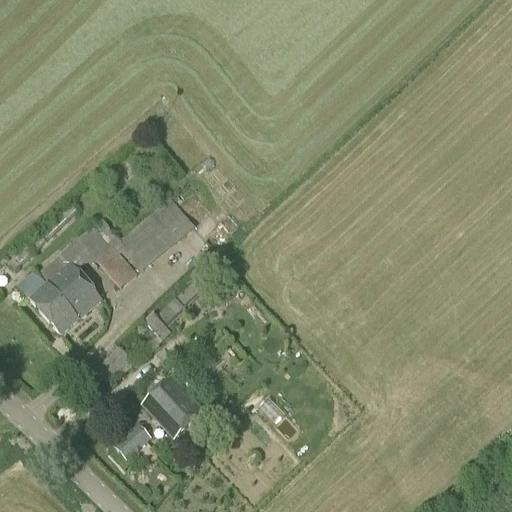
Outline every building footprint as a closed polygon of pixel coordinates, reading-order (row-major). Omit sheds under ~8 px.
[(141,277),(194,232),(169,202),(119,244),(124,250),(121,253),(122,254),(141,277)] [(67,205),(56,216),(66,227),(77,216),(67,205)] [(113,251),(101,237),(108,231),(102,224),(38,279),(47,290),(31,303),(61,338),(101,304),(76,275),(94,259),(121,291),(137,277),(113,250),(113,251)] [(21,268),(34,256),(24,245),(11,257),(21,268)] [(23,281),(31,293),(42,286),(34,274),(23,281)] [(165,331),(184,312),(174,302),(154,320),(152,318),(143,326),(158,341),(166,333),(165,331)] [(118,348),(104,361),(117,374),(130,362),(118,348)] [(174,443),(204,414),(171,380),(141,408),(174,443)] [(126,463),(149,442),(138,430),(115,451),(126,463)]
